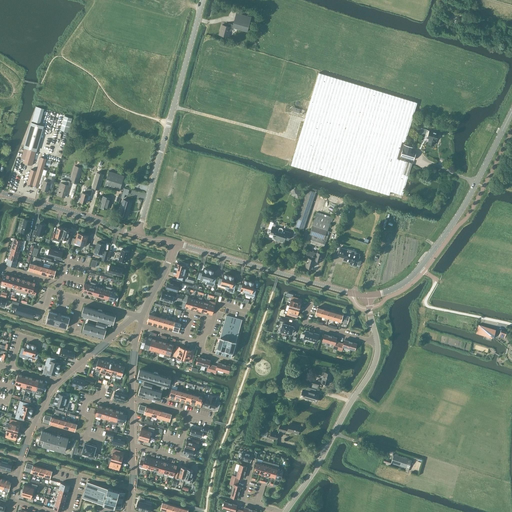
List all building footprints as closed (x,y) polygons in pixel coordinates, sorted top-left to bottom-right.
[(240,17),(235,16),(233,25),(229,23),(228,26),(222,25),(219,35),(228,37),(230,31),(234,29),(234,28),(238,29),(238,30),(239,32),(244,33),(246,32),(247,32),(251,17),(241,14),(240,17)] [(319,73),(291,165),(389,195),(392,188),(404,192),(410,171),(391,165),(398,143),(405,145),(417,103),(319,73)] [(73,118),(64,116),(60,130),(68,132),(73,118)] [(24,148),(37,151),(44,126),(31,122),(24,148)] [(436,141),(438,134),(429,131),(427,138),(429,139),(427,144),(434,145),(435,140),(436,141)] [(404,145),(400,157),(413,161),(416,152),(415,152),(413,151),(414,148),(404,145)] [(32,165),(33,160),(37,151),(24,148),(21,159),(24,160),(23,163),(32,165)] [(46,160),(47,159),(41,157),(37,171),(31,169),(27,183),(38,187),(45,165),(46,160)] [(78,184),(82,168),(74,166),(70,181),(68,181),(67,184),(60,182),(57,195),(65,197),(66,191),(69,192),(72,182),(78,184)] [(119,191),(124,176),(109,171),(104,187),(119,191)] [(44,180),(42,189),(42,190),(47,192),(47,191),(48,191),(50,183),(53,183),(55,177),(56,174),(50,172),(49,175),(47,181),(44,180)] [(99,190),(104,174),(96,172),(92,188),(99,190)] [(307,189),(294,227),(302,230),(303,230),(316,192),(317,189),(308,187),(307,189)] [(91,196),(93,190),(87,188),(85,194),(82,193),(80,201),(86,203),(89,195),(91,196)] [(110,203),(111,199),(103,196),(101,202),(102,202),(101,208),(104,209),(104,208),(108,209),(110,202),(110,203)] [(123,200),(118,214),(127,216),(129,210),(131,210),(129,209),(131,204),(122,202),(123,200)] [(332,222),(333,218),(317,212),(314,219),(315,219),(310,234),(313,235),(310,243),(322,247),(321,248),(323,249),(329,232),(328,231),(331,222),(332,222)] [(30,237),(32,229),(29,228),(31,221),(24,219),(21,232),(27,234),(26,236),(30,237)] [(270,222),(268,228),(271,229),(270,233),(273,235),(272,238),(284,242),(285,239),(288,240),(291,233),(283,230),(283,229),(282,228),(281,228),(280,228),(279,229),(272,226),(273,223),(270,222)] [(37,231),(34,230),(32,237),(36,238),(36,234),(43,236),(45,225),(39,223),(37,231)] [(51,238),(51,239),(60,242),(61,238),(64,229),(58,227),(56,233),(53,232),(51,238)] [(64,229),(61,238),(67,240),(66,242),(69,243),(71,237),(68,236),(69,231),(64,229)] [(80,244),(83,234),(77,233),(76,239),(73,238),(71,244),(74,245),(75,242),(80,244)] [(83,234),(80,244),(79,246),(85,248),(88,249),(90,243),(87,242),(89,236),(83,234)] [(106,261),(108,252),(103,250),(105,244),(97,242),(95,252),(104,254),(102,260),(106,261)] [(340,247),(337,256),(343,258),(343,260),(346,261),(346,262),(349,263),(349,264),(350,264),(350,265),(355,267),(355,266),(357,266),(357,264),(360,265),(361,261),(359,260),(360,256),(359,256),(360,254),(356,252),(347,249),(340,247)] [(61,260),(63,252),(57,251),(53,250),(49,249),(47,255),(46,255),(45,258),(51,260),(52,257),(61,260)] [(122,250),(119,260),(125,262),(126,259),(127,259),(129,255),(128,255),(128,251),(122,250)] [(308,258),(305,266),(306,267),(309,268),(309,267),(312,268),(314,260),(320,262),(322,254),(322,252),(318,251),(317,252),(317,254),(308,251),(306,258),(308,258)] [(17,261),(8,258),(6,264),(18,267),(20,261),(17,261)] [(174,269),(186,272),(188,263),(182,262),(181,265),(176,263),(175,266),(174,269)] [(42,267),(41,266),(36,265),(34,272),(40,273),(42,267)] [(122,275),(123,269),(110,265),(108,271),(106,271),(105,274),(113,276),(113,273),(122,275)] [(47,275),(48,268),(42,267),(40,273),(47,275)] [(48,268),(47,275),(54,277),(56,271),(48,268)] [(183,281),(186,272),(174,269),(173,272),(173,274),(178,276),(177,279),(183,281)] [(206,281),(209,270),(206,269),(204,269),(202,274),(199,273),(197,279),(206,281)] [(209,270),(206,281),(205,284),(211,285),(211,283),(214,284),(216,278),(213,277),(215,272),(212,271),(212,270),(209,270)] [(0,284),(6,286),(9,275),(4,274),(3,278),(0,277),(0,284)] [(226,287),(229,275),(226,274),(226,275),(224,274),(222,279),(219,278),(217,285),(226,287)] [(11,288),(14,277),(9,275),(6,286),(11,288)] [(229,275),(226,287),(225,289),(231,291),(231,289),(234,290),(236,283),(233,282),(234,278),(232,277),(232,276),(229,275)] [(16,289),(20,278),(14,277),(11,288),(16,289)] [(21,293),(25,280),(20,278),(16,289),(16,292),(21,293)] [(27,292),(30,281),(25,280),(21,293),(26,295),(27,292)] [(246,293),(249,281),(246,280),(246,281),(244,280),(242,285),(239,284),(237,290),(246,293)] [(36,283),(30,281),(27,292),(36,295),(37,288),(34,287),(36,283)] [(249,281),(246,293),(245,295),(251,297),(251,294),(254,295),(256,289),(253,288),(254,283),(252,283),(252,282),(249,281)] [(92,295),(96,284),(91,282),(90,285),(90,284),(87,294),(92,295)] [(179,286),(168,282),(167,285),(166,285),(165,288),(166,288),(166,289),(177,292),(179,286)] [(108,300),(111,288),(106,287),(106,289),(105,289),(103,298),(108,300)] [(111,288),(108,300),(114,301),(114,300),(117,301),(119,294),(116,293),(116,292),(111,291),(112,288),(111,288)] [(173,298),(176,299),(176,297),(162,293),(160,300),(172,303),(173,298)] [(289,305),(299,308),(302,299),(292,296),(289,305)] [(206,313),(209,303),(188,297),(185,308),(206,313)] [(209,301),(209,303),(206,313),(212,315),(215,303),(209,301)] [(31,311),(32,310),(25,308),(21,307),(13,304),(11,308),(16,310),(15,312),(20,314),(19,314),(23,315),(28,316),(28,317),(33,318),(35,312),(31,311)] [(297,317),(299,308),(289,305),(287,314),(297,317)] [(113,324),(116,316),(84,307),(82,315),(106,322),(96,319),(94,325),(87,323),(89,317),(86,316),(83,331),(104,337),(106,329),(105,329),(107,322),(113,324)] [(322,316),(324,309),(317,307),(315,314),(322,316)] [(67,328),(70,317),(49,311),(46,322),(67,328)] [(333,319),(335,313),(329,311),(327,318),(333,319)] [(341,322),(343,315),(335,313),(333,319),(341,322)] [(343,315),(341,322),(348,324),(349,317),(343,315)] [(231,358),(242,320),(226,316),(215,353),(231,358)] [(175,321),(173,330),(178,332),(181,323),(175,321)] [(293,327),(294,326),(283,323),(280,331),(291,334),(293,329),(294,329),(294,327),(293,327)] [(493,339),(496,330),(479,325),(476,334),(493,339)] [(317,342),(319,334),(309,331),(306,330),(304,338),(308,339),(308,340),(311,341),(312,341),(317,342)] [(337,350),(339,342),(335,341),(337,338),(325,334),(323,341),(334,344),(333,349),(337,350)] [(149,350),(152,338),(149,337),(149,339),(147,338),(146,339),(143,339),(141,345),(144,346),(144,348),(149,350)] [(154,351),(158,340),(152,338),(149,350),(154,351)] [(158,340),(154,351),(159,353),(163,341),(158,340)] [(339,342),(337,350),(341,351),(342,346),(355,350),(357,343),(350,341),(347,340),(346,340),(344,340),(343,344),(339,342)] [(165,354),(168,343),(163,341),(159,353),(165,354)] [(28,359),(29,356),(32,344),(29,344),(26,343),(25,348),(22,348),(20,354),(23,355),(22,357),(28,359)] [(168,343),(165,354),(170,356),(173,344),(172,344),(168,343)] [(32,344),(29,356),(37,359),(39,352),(36,352),(38,347),(35,346),(35,345),(32,344)] [(183,359),(186,348),(182,347),(182,348),(177,346),(174,356),(177,357),(176,359),(182,361),(183,359)] [(73,359),(75,352),(61,348),(59,355),(73,359)] [(186,348),(183,359),(192,361),(194,351),(189,350),(189,349),(186,348)] [(45,365),(48,366),(59,369),(60,366),(60,364),(55,362),(56,359),(50,357),(49,360),(47,360),(45,365)] [(211,372),(213,365),(209,364),(210,360),(205,359),(198,357),(196,363),(208,367),(207,371),(211,372)] [(100,371),(103,360),(99,359),(98,359),(98,361),(94,360),(93,366),(96,367),(95,369),(96,370),(96,369),(100,371)] [(105,375),(108,362),(103,360),(100,371),(99,373),(105,375)] [(110,376),(114,363),(108,362),(105,375),(110,376)] [(213,365),(211,372),(215,374),(216,369),(228,373),(230,366),(223,365),(223,364),(218,362),(217,366),(213,365)] [(119,365),(116,375),(122,377),(121,377),(122,377),(125,366),(125,367),(119,365)] [(59,369),(48,366),(45,374),(52,376),(52,373),(57,374),(58,372),(59,372),(59,369)] [(142,379),(138,394),(160,400),(164,385),(169,387),(171,378),(140,369),(137,377),(142,379)] [(330,378),(332,374),(324,372),(322,381),(318,380),(318,382),(312,380),(310,384),(318,386),(319,382),(328,385),(330,378)] [(20,387),(24,375),(19,374),(15,385),(20,387)] [(24,375),(20,387),(26,388),(29,377),(24,375)] [(31,390),(35,379),(29,377),(26,388),(25,390),(31,392),(31,390)] [(93,383),(94,380),(86,377),(85,381),(74,378),(72,384),(73,385),(73,386),(76,387),(77,386),(84,388),(85,384),(87,384),(88,382),(93,383)] [(35,379),(31,390),(36,391),(39,380),(35,379)] [(39,380),(36,391),(35,393),(41,395),(42,390),(45,391),(47,385),(44,384),(45,382),(42,382),(43,381),(39,380)] [(303,400),(316,404),(319,397),(313,395),(315,391),(308,389),(307,393),(305,392),(303,400)] [(56,395),(55,398),(67,402),(69,393),(63,391),(62,394),(57,393),(56,395)] [(124,402),(126,395),(115,392),(113,399),(124,402)] [(215,401),(216,397),(209,395),(208,399),(206,398),(205,403),(204,405),(208,406),(211,407),(215,408),(217,402),(215,401)] [(197,396),(195,405),(201,406),(202,402),(203,398),(197,396)] [(67,411),(69,402),(67,402),(55,398),(54,401),(55,402),(54,404),(59,405),(58,408),(67,411)] [(18,410),(32,414),(33,411),(32,410),(33,408),(28,407),(29,403),(23,402),(22,405),(20,404),(18,410)] [(101,418),(104,408),(102,407),(102,406),(100,405),(99,405),(95,416),(101,418)] [(144,414),(146,407),(139,405),(137,412),(144,414)] [(150,415),(152,409),(146,407),(146,406),(146,407),(144,414),(150,415)] [(104,408),(101,418),(106,420),(109,408),(106,407),(106,408),(104,408)] [(111,421),(114,411),(112,410),(113,409),(109,408),(106,420),(111,421)] [(157,417),(159,410),(152,409),(150,415),(157,417)] [(31,417),(32,414),(18,410),(16,415),(19,416),(18,419),(24,421),(25,417),(30,419),(31,417)] [(114,411),(110,423),(116,425),(117,423),(120,411),(117,410),(116,411),(114,411)] [(163,419),(165,412),(159,410),(157,417),(163,419)] [(120,411),(117,423),(122,424),(123,422),(126,422),(127,416),(124,415),(125,414),(123,413),(123,412),(120,411)] [(165,412),(163,419),(170,421),(172,414),(165,412)] [(49,424),(51,417),(45,415),(43,422),(49,424)] [(62,427),(64,420),(57,418),(55,425),(62,427)] [(8,428),(18,431),(19,428),(20,422),(10,419),(8,428)] [(69,429),(70,422),(64,420),(62,427),(69,429)] [(70,422),(69,429),(75,431),(77,424),(70,422)] [(296,426),(289,424),(288,427),(280,425),(279,430),(285,432),(285,431),(298,434),(300,426),(296,425),(296,426)] [(140,434),(149,436),(151,431),(154,431),(155,428),(149,427),(148,430),(142,428),(140,434)] [(208,432),(209,429),(202,427),(201,431),(192,428),(190,435),(201,438),(202,433),(205,434),(206,432),(208,432)] [(17,435),(18,431),(8,428),(5,437),(15,440),(17,434),(17,435)] [(65,452),(68,439),(42,431),(38,444),(65,452)] [(277,440),(278,438),(279,434),(271,431),(269,438),(277,440)] [(123,446),(125,440),(113,437),(114,433),(107,432),(106,435),(111,437),(114,438),(112,443),(123,446)] [(148,442),(149,436),(140,434),(138,439),(145,441),(144,444),(150,446),(151,443),(148,442)] [(185,446),(197,450),(199,441),(193,439),(192,442),(187,440),(185,446)] [(88,444),(86,443),(84,443),(84,444),(83,444),(82,450),(79,449),(77,455),(80,456),(81,453),(86,454),(89,445),(87,445),(88,444)] [(90,446),(89,445),(86,454),(86,458),(94,460),(96,453),(92,452),(94,447),(93,446),(93,445),(90,445),(90,446)] [(194,459),(197,450),(185,446),(183,452),(189,454),(188,457),(194,459)] [(112,458),(122,461),(123,459),(122,459),(124,452),(114,449),(112,458)] [(250,462),(253,455),(242,452),(240,459),(250,462)] [(392,461),(391,463),(406,468),(405,471),(408,472),(408,471),(411,460),(408,459),(394,454),(392,461)] [(151,458),(145,456),(144,461),(141,460),(139,466),(148,469),(151,458)] [(122,461),(112,458),(109,457),(107,463),(110,464),(109,467),(119,470),(121,465),(122,461)] [(153,470),(156,459),(151,458),(148,469),(153,470)] [(156,459),(153,470),(158,472),(161,461),(156,459)] [(0,460),(0,467),(10,471),(12,464),(0,460)] [(163,473),(166,462),(161,461),(158,472),(157,474),(162,476),(163,473)] [(257,461),(254,473),(257,474),(259,474),(259,473),(263,461),(262,463),(257,461)] [(259,473),(259,474),(261,475),(264,476),(268,462),(263,461),(259,473)] [(171,464),(166,462),(163,473),(168,475),(171,464)] [(268,462),(264,476),(268,477),(270,477),(270,476),(273,464),(268,462)] [(31,472),(33,465),(26,463),(24,470),(31,472)] [(37,474),(39,467),(33,465),(33,464),(33,465),(31,472),(31,473),(31,472),(37,474)] [(177,465),(171,464),(168,475),(174,477),(177,465)] [(270,476),(270,477),(271,478),(275,479),(279,465),(273,464),(270,476)] [(231,479),(238,481),(239,477),(243,478),(244,473),(246,466),(240,465),(236,476),(232,475),(231,479)] [(279,465),(275,479),(278,480),(280,480),(280,479),(283,469),(278,467),(279,465)] [(44,476),(46,469),(39,467),(37,474),(44,476)] [(184,478),(187,468),(181,467),(180,473),(177,472),(175,478),(178,479),(179,476),(184,478)] [(187,468),(184,478),(184,480),(193,483),(195,477),(192,476),(193,470),(187,468)] [(46,469),(44,476),(50,478),(52,471),(46,469)] [(237,486),(238,481),(231,479),(230,484),(234,485),(231,497),(237,498),(239,491),(241,487),(237,486)] [(104,504),(105,502),(106,496),(109,488),(87,482),(83,498),(104,504)] [(23,490),(35,494),(37,488),(38,485),(32,483),(31,486),(25,485),(23,490)] [(57,488),(68,491),(70,486),(61,483),(59,488),(57,487),(57,488)] [(67,496),(68,491),(57,488),(55,493),(58,494),(67,496)] [(106,496),(123,501),(125,493),(109,488),(106,496)] [(33,499),(35,494),(23,490),(21,496),(28,498),(27,501),(33,503),(34,500),(33,499)] [(120,509),(123,501),(106,496),(105,502),(109,504),(108,506),(120,509)] [(151,511),(152,505),(138,501),(136,508),(151,511)] [(167,511),(169,504),(162,502),(160,509),(167,511)] [(238,511),(239,510),(235,509),(236,505),(231,503),(231,504),(224,502),(223,508),(234,511),(233,511),(238,511)]
